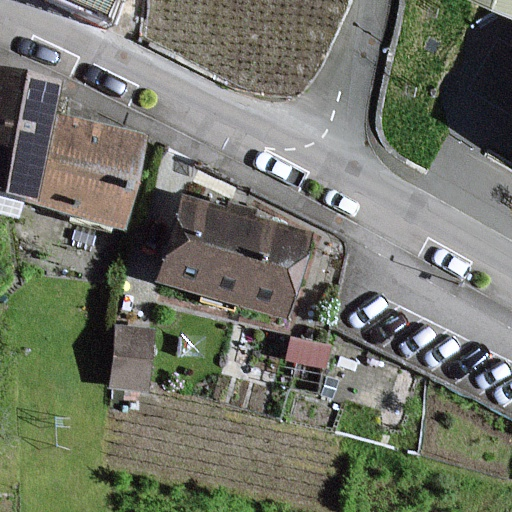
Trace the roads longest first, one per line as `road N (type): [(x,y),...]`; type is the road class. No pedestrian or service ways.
road 1 (residential): [(322,149),(0,11)]
road 2 (residential): [(511,256),(322,149)]
road 3 (residential): [(322,149),(361,60),(373,0)]
